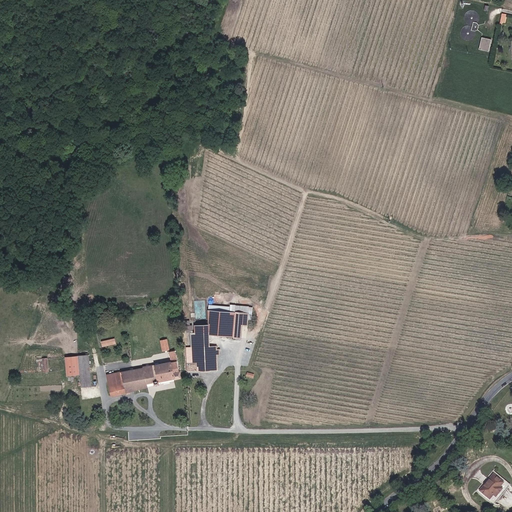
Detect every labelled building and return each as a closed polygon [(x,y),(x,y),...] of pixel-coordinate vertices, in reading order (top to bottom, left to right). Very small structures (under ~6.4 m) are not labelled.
[(482,23),(480,23),(481,17),(481,13),(479,10),(476,8),(472,7),(468,8),(465,11),(463,14),(463,18),(464,23),(460,28),(459,32),(460,36),(463,40),(467,42),(471,41),(474,40),(477,37),(478,34),(477,31),(480,31),(482,23)] [(480,47),(490,50),(493,37),(483,35),(480,47)] [(60,289),(65,290),(69,277),(64,275),(60,289)] [(236,303),(235,309),(248,310),(248,317),(250,317),(251,304),(236,303)] [(242,329),(242,322),(242,316),(248,317),(248,310),(235,309),(229,309),(229,330),(242,329)] [(241,338),(242,329),(229,330),(228,338),(241,338)] [(210,332),(196,333),(196,347),(188,347),(189,371),(218,371),(218,346),(211,346),(210,332)] [(115,337),(101,340),(103,346),(117,343),(115,337)] [(160,339),(163,351),(170,349),(168,338),(160,339)] [(88,355),(79,356),(82,386),(91,386),(88,355)] [(145,368),(109,374),(112,395),(148,388),(147,384),(154,383),(155,386),(160,385),(159,382),(176,379),(176,380),(182,379),(181,374),(180,373),(178,361),(172,362),(172,361),(144,367),(145,368)] [(501,493),(498,490),(502,486),(493,478),(479,493),(489,501),(492,497),(495,499),(501,493)]
